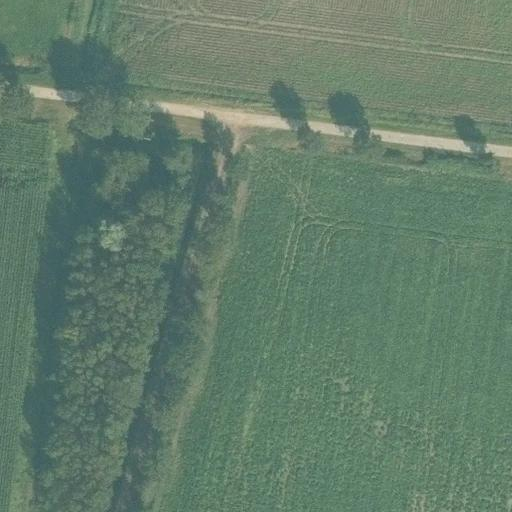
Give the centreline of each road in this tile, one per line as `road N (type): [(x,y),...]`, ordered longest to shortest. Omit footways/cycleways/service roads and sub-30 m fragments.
road 1 (unclassified): [(511,153),(0,88)]
road 2 (track): [(237,118),(128,511)]
